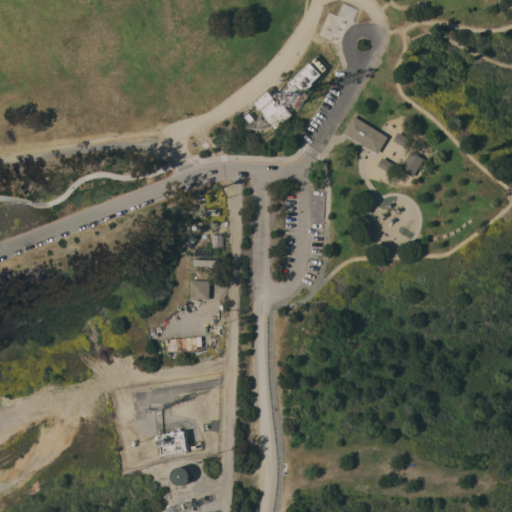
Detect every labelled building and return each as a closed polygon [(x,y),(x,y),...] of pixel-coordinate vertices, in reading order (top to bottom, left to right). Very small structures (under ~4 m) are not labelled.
[(310,62),(321,74),(311,83),(312,84),(306,90),(305,89),(302,92),(294,84),(292,86),(288,83),(310,62)] [(267,90),(268,91),(269,90),(271,92),(270,93),(273,97),(259,109),(257,110),(255,108),(257,107),(253,102),(267,90)] [(264,116),(266,115),(265,114),(264,115),(263,113),(264,112),(261,109),(273,99),(276,102),(274,103),(276,106),(281,102),(291,114),(275,128),(264,116)] [(244,116),(248,112),(254,119),(253,119),(254,120),(253,121),(252,121),(249,123),(244,116)] [(385,137),(375,154),(341,132),(351,115),(377,131),(385,137)] [(396,132),(411,141),(406,149),(391,140),(396,132)] [(409,152),(422,159),(411,177),(399,169),(409,152)] [(381,157),(395,166),(390,174),(376,165),(381,157)] [(209,299),(190,299),(190,280),(209,280),(209,299)] [(172,343),(172,350),(194,349),(194,338),(167,339),(167,343),(172,343)] [(162,453),(159,434),(184,430),(185,439),(187,439),(187,442),(186,442),(187,449),(162,453)] [(185,482),(184,483),(182,484),(181,485),(179,485),(177,485),(176,485),(174,485),(173,484),(172,483),(170,482),(169,480),(169,479),(168,477),(168,475),(169,474),(169,472),(170,471),(171,469),(172,468),(173,467),(175,467),(177,466),(178,466),(180,467),(181,467),(183,468),(184,469),(185,470),(186,471),(187,473),(187,474),(187,476),(187,478),(187,479),(186,481),(185,482)]
